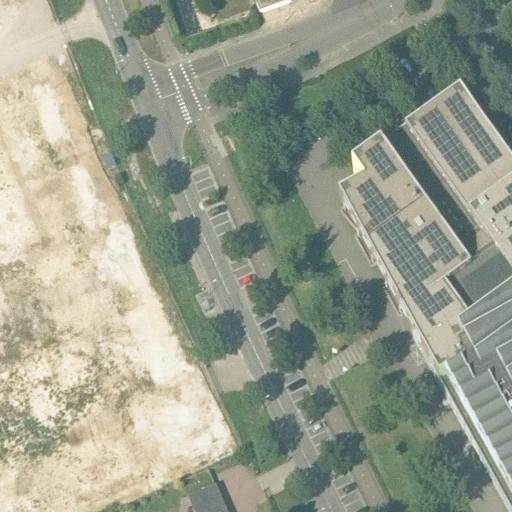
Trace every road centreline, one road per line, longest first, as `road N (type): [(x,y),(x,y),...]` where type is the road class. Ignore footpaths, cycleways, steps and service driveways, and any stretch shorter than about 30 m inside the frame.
road 1 (unclassified): [(330,511),(146,103)]
road 2 (residential): [(146,103),(362,18)]
